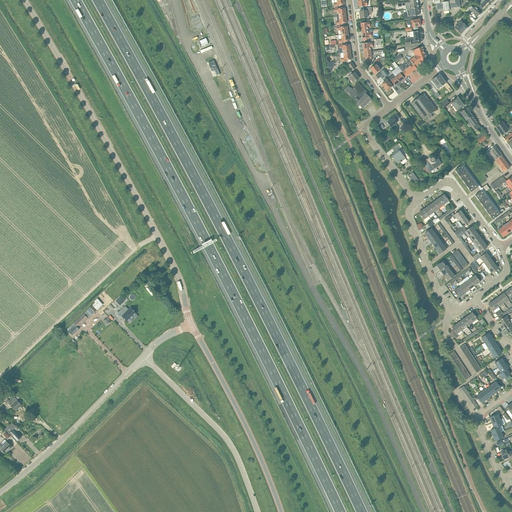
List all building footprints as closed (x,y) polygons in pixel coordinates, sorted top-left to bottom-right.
[(394,0),(395,2),(395,6),(398,6),(398,7),(405,6),(406,10),(409,9),(409,10),(418,8),(417,0),(394,0)] [(433,0),(434,4),(437,4),(437,9),(443,9),(443,11),(449,11),(449,8),(459,7),(458,0),(433,0)] [(481,13),(474,6),(472,8),(471,6),(469,8),(477,17),(481,13)] [(360,18),(365,18),(368,17),(367,13),(372,13),(371,7),(365,8),(365,11),(359,11),(360,18)] [(338,9),(338,8),(334,8),(335,12),(338,11),(339,16),(346,15),(345,8),(338,9)] [(409,9),(406,10),(406,12),(408,12),(408,16),(414,16),(419,15),(418,8),(409,10),(409,9)] [(337,26),(340,25),(340,24),(347,23),(346,15),(339,16),(336,17),(337,22),(336,22),(337,26)] [(410,20),(406,21),(406,24),(412,23),(412,24),(411,24),(411,26),(412,27),(416,27),(421,26),(420,19),(415,20),(410,20)] [(461,34),(467,27),(461,21),(454,28),(461,34)] [(362,31),(368,30),(367,27),(370,27),(369,22),(361,23),(362,31)] [(340,30),(341,35),(348,34),(347,26),(340,27),(340,26),(337,27),(337,30),(340,30)] [(368,33),(368,30),(362,31),(363,39),(371,37),(370,32),(368,33)] [(421,31),(413,32),(414,37),(410,38),(411,43),(422,41),(421,31)] [(339,44),(342,43),(342,42),(349,41),(348,34),(341,35),(342,40),(338,40),(339,44)] [(206,38),(198,42),(201,47),(208,44),(206,38)] [(364,52),(370,51),(370,48),(372,48),(372,42),(363,43),(364,52)] [(343,45),(343,44),(339,45),(340,49),(343,48),(343,53),(350,52),(349,45),(343,45)] [(401,65),(398,67),(402,72),(406,77),(417,69),(419,67),(418,65),(421,63),(426,61),(429,60),(427,61),(422,47),(424,47),(424,46),(422,47),(419,48),(416,49),(416,50),(413,51),(415,56),(410,60),(408,62),(406,63),(405,62),(405,63),(401,65)] [(341,62),(345,62),(345,60),(351,59),(350,52),(343,53),(344,58),(341,58),(341,62)] [(214,61),(208,63),(212,71),(217,69),(214,61)] [(380,69),(377,64),(375,65),(374,66),(370,68),(374,74),(379,70),(381,72),(384,69),(385,70),(387,68),(385,65),(380,69)] [(346,69),(345,67),(343,69),(345,71),(344,71),(347,74),(343,77),(345,80),(349,77),(353,83),(359,78),(355,72),(353,74),(351,71),(349,72),(347,69),(346,69)] [(392,72),(394,74),(400,83),(403,81),(402,80),(404,78),(400,73),(402,72),(398,67),(392,72)] [(384,75),(381,72),(376,76),(378,79),(381,77),(385,82),(382,84),(387,91),(392,87),(383,75),(384,75)] [(437,76),(431,80),(434,84),(432,85),(433,87),(436,91),(443,85),(446,83),(439,75),(437,76)] [(391,76),(389,78),(390,79),(391,81),(392,82),(395,86),(397,84),(398,85),(400,83),(396,77),(393,79),(391,76)] [(367,92),(358,83),(352,90),(348,86),(344,90),(357,103),(355,104),(358,107),(360,105),(363,108),(372,99),(366,94),(367,92)] [(429,119),(433,117),(431,114),(436,110),(424,93),(411,103),(423,120),(428,117),(429,119)] [(457,111),(460,109),(464,106),(458,97),(450,102),(457,111)] [(443,109),(450,104),(447,101),(441,106),(443,109)] [(478,123),(466,108),(460,113),(467,122),(469,121),(470,123),(473,127),(478,123)] [(400,117),(397,114),(394,117),(387,122),(393,130),(397,126),(395,124),(398,122),(396,120),(398,119),(400,121),(404,127),(406,126),(400,117)] [(508,129),(503,122),(495,127),(502,136),(509,131),(509,132),(511,129),(511,126),(508,129)] [(506,142),(511,138),(511,129),(509,132),(510,132),(509,133),(510,133),(509,134),(508,133),(507,134),(507,135),(503,138),(506,142)] [(480,143),(486,138),(484,135),(478,140),(480,143)] [(403,164),(407,162),(405,159),(405,158),(398,149),(400,148),(397,145),(392,149),(395,152),(391,154),(398,164),(400,162),(400,163),(401,162),(403,164)] [(502,155),(495,146),(489,151),(488,152),(491,154),(493,158),(495,156),(497,158),(495,160),(504,172),(510,167),(502,155)] [(437,160),(437,159),(437,158),(436,157),(435,156),(434,156),(434,155),(433,155),(432,155),(431,155),(430,156),(429,156),(429,157),(428,157),(428,158),(427,159),(421,163),(426,171),(429,172),(433,170),(434,172),(436,171),(435,169),(442,164),(438,159),(437,160)] [(459,176),(466,170),(462,165),(464,164),(463,164),(455,170),(459,176)] [(463,181),(470,176),(466,170),(459,176),(463,181)] [(412,172),(407,176),(410,179),(410,178),(412,180),(411,180),(413,184),(418,180),(412,172)] [(467,187),(474,181),(470,176),(463,181),(467,187)] [(478,187),(474,181),(467,187),(471,192),(479,186),(478,187)] [(487,196),(482,190),(475,195),(475,196),(479,202),(487,196)] [(444,205),(445,204),(449,201),(444,195),(439,198),(444,205)] [(484,208),(491,202),(487,196),(479,202),(484,208)] [(439,209),(444,205),(439,198),(434,202),(439,209)] [(433,212),(439,209),(434,202),(429,206),(433,212)] [(488,213),(495,208),(491,202),(484,208),(488,213)] [(428,216),(433,212),(429,206),(424,209),(428,216)] [(497,211),(495,208),(488,213),(492,219),(493,220),(500,214),(501,214),(502,214),(501,213),(504,211),(502,209),(501,210),(500,209),(497,211)] [(423,220),(427,217),(428,216),(424,209),(419,213),(423,220)] [(458,221),(465,216),(460,210),(454,215),(452,217),(454,219),(456,218),(458,221)] [(463,227),(465,225),(469,222),(465,216),(458,221),(463,227)] [(508,234),(511,230),(507,223),(502,226),(508,234)] [(476,232),(472,227),(472,226),(467,231),(465,229),(462,231),(456,235),(458,238),(464,234),(463,233),(465,232),(468,235),(466,236),(467,238),(476,232)] [(503,237),(508,234),(502,226),(497,230),(503,237)] [(428,239),(435,234),(431,229),(425,234),(428,239)] [(472,242),(479,236),(476,232),(467,238),(469,237),(472,242)] [(432,244),(439,239),(435,234),(428,239),(432,244)] [(483,242),(479,236),(472,242),(475,245),(473,246),(475,248),(476,247),(483,242)] [(436,249),(442,244),(439,239),(432,244),(436,249)] [(476,247),(475,248),(476,250),(478,249),(480,252),(487,247),(487,246),(487,247),(483,242),(476,247)] [(439,254),(446,249),(443,245),(442,244),(436,249),(439,254)] [(484,263),(490,258),(486,253),(480,258),(484,263)] [(486,269),(494,263),(490,258),(484,263),(481,264),(485,269),(486,269)] [(440,271),(447,266),(443,261),(437,266),(440,271)] [(491,273),(498,268),(494,263),(486,269),(487,271),(489,270),(491,273)] [(444,275),(451,271),(447,266),(440,271),(444,275)] [(448,281),(452,278),(454,276),(451,271),(444,275),(448,281)] [(475,286),(480,282),(475,275),(470,279),(475,286)] [(470,289),(475,286),(470,279),(465,283),(470,289)] [(465,293),(470,289),(465,283),(460,286),(465,293)] [(460,297),(465,293),(460,286),(455,290),(460,297)] [(503,303),(508,300),(504,293),(498,297),(503,303)] [(498,307),(503,303),(498,297),(493,300),(498,307)] [(493,311),(498,307),(493,300),(488,304),(493,311)] [(88,310),(84,314),(88,319),(93,314),(93,315),(97,311),(92,305),(88,310)] [(125,306),(117,314),(121,318),(122,317),(128,322),(137,314),(131,307),(128,310),(125,306)] [(472,323),(473,322),(477,319),(472,312),(467,316),(472,323)] [(72,336),(79,329),(78,328),(88,319),(84,314),(67,330),(69,332),(72,336)] [(503,324),(510,320),(507,315),(500,320),(503,324)] [(467,326),(472,323),(467,316),(462,320),(467,326)] [(462,330),(467,327),(467,326),(462,320),(457,324),(462,330)] [(506,329),(511,324),(511,323),(510,320),(503,324),(506,329)] [(456,338),(459,336),(458,335),(457,334),(462,330),(457,324),(452,327),(454,330),(451,332),(456,338)] [(485,343),(492,338),(488,333),(481,338),(485,343)] [(488,348),(495,343),(492,338),(485,343),(488,348)] [(491,353),(498,348),(495,343),(488,348),(491,353)] [(495,358),(498,356),(502,353),(498,348),(491,353),(495,358)] [(498,368),(505,363),(502,358),(494,363),(498,368)] [(500,374),(507,370),(508,368),(505,363),(498,368),(501,373),(499,374),(500,374)] [(503,379),(510,375),(507,370),(500,374),(503,379)] [(496,392),(501,388),(496,382),(491,385),(496,392)] [(491,396),(496,392),(491,385),(486,389),(491,396)] [(486,399),(491,396),(486,389),(481,392),(486,399)] [(481,403),(486,399),(481,392),(476,396),(481,403)] [(15,411),(22,405),(15,397),(12,400),(8,403),(15,411)] [(492,423),(500,419),(498,414),(490,417),(492,423)] [(494,428),(502,425),(500,419),(492,423),(494,428)] [(16,433),(13,430),(16,426),(12,423),(5,429),(9,433),(17,441),(21,437),(16,432),(16,433)] [(493,436),(501,432),(499,427),(502,425),(494,428),(491,430),(493,436)] [(495,441),(500,439),(503,438),(501,432),(493,436),(495,441)] [(1,443),(0,443),(0,447),(5,454),(12,447),(9,443),(7,441),(3,445),(1,443)] [(504,460),(507,459),(506,458),(509,457),(506,450),(500,452),(504,460)] [(25,463),(30,453),(26,451),(21,460),(25,463)]
